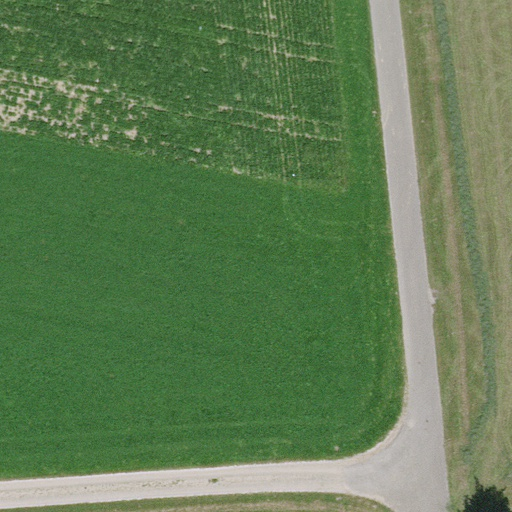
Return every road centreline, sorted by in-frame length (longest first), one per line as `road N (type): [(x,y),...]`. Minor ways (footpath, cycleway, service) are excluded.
road 1 (track): [(384,0),(438,511)]
road 2 (track): [(436,475),(0,499)]
